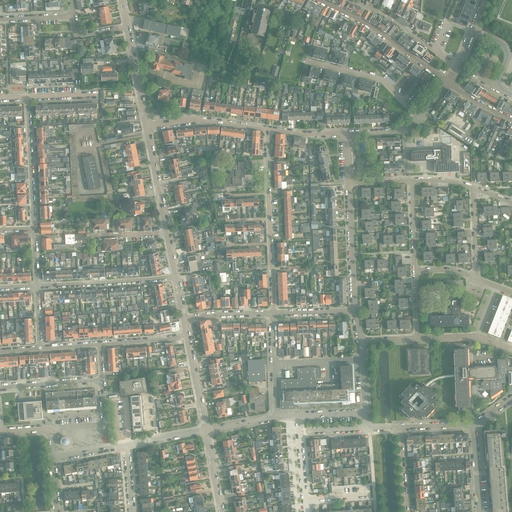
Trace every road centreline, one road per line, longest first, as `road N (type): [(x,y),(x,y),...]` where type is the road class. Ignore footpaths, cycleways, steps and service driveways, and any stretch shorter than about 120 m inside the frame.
road 1 (residential): [(273,313),(268,129)]
road 2 (residential): [(318,0),(447,82)]
road 3 (residential): [(36,285),(175,275)]
road 4 (residential): [(33,229),(27,97)]
road 5 (residential): [(309,61),(380,79),(419,120)]
road 6 (residential): [(354,311),(348,183)]
road 7 (residential): [(268,129),(199,119),(147,126)]
